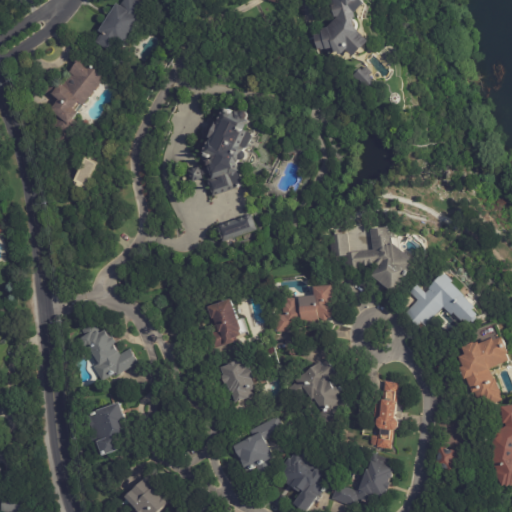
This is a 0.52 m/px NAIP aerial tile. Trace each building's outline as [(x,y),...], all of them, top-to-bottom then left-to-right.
[(136,0),(144,5),(152,10),(142,24),(140,22),(122,49),(117,46),(111,55),(97,45),(103,35),(100,33),(118,5),(122,8),(128,0),(136,0)] [(357,0),(361,5),(352,14),(354,19),(357,22),(358,25),(358,27),(358,30),(356,32),(367,43),(346,61),(342,55),(337,56),(336,53),(333,54),(331,49),(325,51),(324,50),(320,51),(320,49),(316,50),(313,36),(321,34),(321,32),(323,31),(322,30),(327,29),(337,19),(337,18),(334,18),(329,0),(357,0)] [(103,80),(81,107),(75,103),(69,110),(74,114),(65,125),(73,132),(61,146),(53,140),(57,135),(48,128),(56,119),(47,111),(55,102),(50,98),(49,99),(39,91),(49,78),(60,87),(70,76),(67,73),(72,67),(70,66),(78,56),(104,78),(103,80)] [(372,80),(363,89),(355,81),(353,84),(348,79),(357,70),(359,72),(363,67),(371,74),(368,77),(372,80)] [(226,111),(231,113),(230,114),(234,116),(235,112),(238,114),(241,112),(243,112),(245,114),(246,117),(244,120),(248,122),(244,131),(253,135),(247,150),(245,149),(243,152),(245,154),(246,155),(246,159),(245,160),(243,161),(239,161),(238,163),(237,163),(237,164),(239,172),(240,172),(245,185),(215,196),(210,180),(212,179),(212,176),(211,176),(210,174),(204,176),(204,179),(194,182),(189,171),(201,167),(202,170),(208,168),(207,167),(206,167),(204,163),(208,162),(210,165),(213,165),(217,156),(208,151),(213,140),(208,138),(214,123),(217,124),(223,110),(226,111)] [(74,181),(84,159),(97,165),(85,192),(72,186),(74,181)] [(219,244),(214,229),(249,217),(253,233),(219,244)] [(395,239),(390,240),(391,245),(414,264),(410,270),(411,271),(392,294),(371,277),(378,268),(376,266),(365,268),(365,269),(346,271),(345,257),(331,259),(329,237),(347,235),(346,230),(370,221),(371,231),(387,230),(388,234),(392,234),(394,235),(395,237),(395,239)] [(477,316),(475,318),(477,320),(473,324),(471,323),(468,325),(463,320),(462,322),(454,314),(452,315),(444,307),(427,325),(423,322),(418,327),(405,314),(419,300),(410,292),(417,285),(426,294),(429,290),(428,288),(443,273),(453,282),(451,284),(464,298),(474,309),(472,311),(477,316)] [(328,320),(324,325),(318,325),(318,328),(298,330),(298,331),(274,334),(273,315),(287,314),(287,307),(305,305),(305,299),(311,299),(310,290),(329,288),(331,309),(326,309),(332,315),(328,320)] [(229,303),(241,331),(240,334),(242,338),(239,339),(240,342),(226,348),(225,346),(215,350),(210,338),(219,335),(213,321),(212,322),(207,311),(229,301),(229,303)] [(112,339),(115,344),(112,346),(117,353),(119,352),(121,355),(131,349),(139,363),(118,376),(117,373),(103,382),(95,368),(98,365),(89,350),(86,352),(79,340),(90,333),(92,335),(97,332),(99,334),(104,331),(109,340),(112,338),(112,339)] [(511,364),(492,372),(497,382),(498,382),(504,396),(503,396),(505,403),(485,411),(479,395),(476,396),(470,381),(467,382),(462,371),(465,370),(462,360),(467,358),(465,351),(475,346),(476,348),(480,346),(481,347),(494,342),(495,344),(503,341),(510,357),(509,358),(511,364)] [(248,371),(251,380),(250,381),(254,391),(251,392),(253,397),(234,405),(231,396),(230,396),(229,393),(228,393),(225,386),(223,386),(220,378),(222,378),(219,371),(226,368),(225,367),(234,363),(235,364),(242,361),(246,370),(247,370),(248,371)] [(335,390),(339,396),(335,399),(344,412),(327,425),(321,417),(323,416),(312,401),(310,402),(306,396),(296,403),(286,388),(320,364),(322,366),(329,361),(338,375),(326,383),(332,391),(335,390)] [(397,404),(396,419),(399,423),(398,429),(396,430),(394,449),(370,446),(372,434),(380,435),(381,429),(380,429),(377,425),(377,423),(375,423),(378,400),(385,400),(387,381),(402,383),(399,401),(398,401),(397,404)] [(122,413),(130,435),(115,440),(120,452),(100,459),(98,455),(100,454),(96,444),(99,443),(89,415),(119,404),(122,413)] [(511,486),(511,485),(508,487),(507,484),(504,486),(496,471),(500,469),(491,453),(494,451),(493,449),(497,437),(502,434),(497,431),(509,424),(508,422),(505,422),(504,405),(511,404),(511,486)] [(465,439),(448,437),(450,412),(469,413),(467,439),(465,439)] [(278,422),(284,432),(263,443),(272,461),(267,463),(272,473),(261,478),(256,469),(246,475),(233,448),(253,438),(250,432),(276,418),(278,422)] [(439,450),(467,456),(462,477),(434,470),(439,450)] [(390,484),(389,486),(390,487),(387,494),(384,502),(373,497),(371,500),(369,500),(367,505),(366,504),(365,506),(362,505),(362,503),(359,502),(356,510),(333,501),(339,486),(356,492),(360,481),(363,482),(373,455),(397,465),(390,484)] [(309,472),(312,475),(314,471),(318,471),(321,474),(322,477),(321,478),(330,484),(321,497),(320,495),(307,511),(305,511),(295,505),(303,494),(300,492),(298,494),(290,488),(292,485),(280,476),(284,469),(294,469),(297,464),(309,472)] [(147,479),(169,503),(159,511),(133,511),(131,510),(132,508),(124,500),(147,479)] [(23,511),(0,511),(2,494),(26,497),(23,511)]
